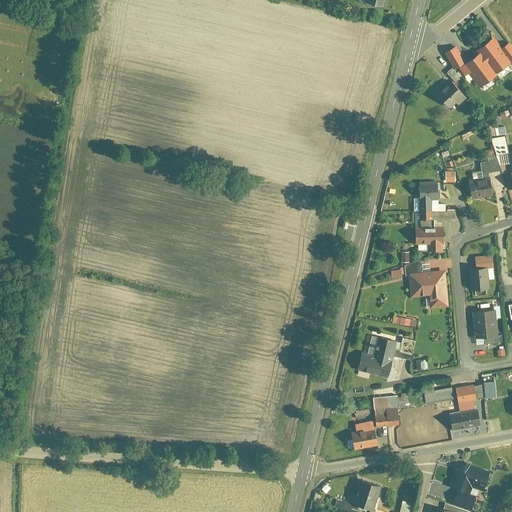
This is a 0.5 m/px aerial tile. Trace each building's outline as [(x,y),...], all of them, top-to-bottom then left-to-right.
[(366,0),(365,6),(383,11),(385,0),(366,0)] [(493,38),(476,51),(495,76),(511,64),(493,38)] [(466,63),(457,47),(445,53),(455,71),(466,63)] [(466,63),(460,67),(465,77),(470,74),(480,87),(497,78),(495,76),(478,54),(466,63)] [(452,111),(466,97),(449,79),(435,93),(452,111)] [(496,135),(506,133),(504,125),(494,127),(496,135)] [(495,156),(509,154),(511,172),(511,173),(510,174),(511,187),(511,135),(493,138),(495,156)] [(496,174),(494,162),(481,164),(482,173),(471,175),(472,180),(468,181),(471,201),(492,197),(489,175),(496,174)] [(445,170),(445,181),(455,181),(455,170),(445,170)] [(437,201),(436,183),(419,184),(420,213),(446,212),(445,205),(432,205),(432,201),(437,201)] [(415,244),(427,243),(427,253),(443,253),(442,224),(457,223),(456,211),(446,212),(420,213),(421,228),(414,229),(415,244)] [(471,291),(490,289),(489,279),(499,278),(498,267),(494,267),(493,254),(476,256),(477,270),(469,270),(471,291)] [(411,298),(428,297),(429,309),(448,308),(445,271),(409,274),(411,298)] [(475,339),(497,337),(495,319),(503,318),(501,301),(476,303),(477,312),(473,312),(475,339)] [(415,327),(417,320),(393,315),(392,322),(415,327)] [(376,335),(371,355),(363,353),(360,363),(370,365),(368,373),(394,379),(403,341),(376,335)] [(417,369),(426,369),(426,360),(416,360),(417,369)] [(485,397),(496,396),(494,380),(483,381),(485,397)] [(455,434),(483,427),(479,408),(475,409),(473,402),(479,401),(475,384),(455,388),(459,404),(449,406),(455,434)] [(453,398),(450,386),(435,389),(435,387),(423,390),(426,404),(453,398)] [(511,396),(499,399),(504,421),(511,419),(511,396)] [(377,417),(375,417),(376,429),(399,427),(397,409),(385,410),(386,413),(377,414),(377,417)] [(378,447),(373,420),(357,424),(358,433),(351,434),(355,452),(378,447)] [(483,489),(490,470),(471,464),(465,471),(456,471),(450,487),(459,489),(470,493),(473,486),(483,489)] [(367,508),(373,511),(382,486),(361,479),(352,504),(358,506),(367,508)] [(470,493),(459,489),(454,503),(472,509),(477,496),(470,493)] [(349,511),(355,511),(358,506),(352,504),(336,498),(333,507),(349,511)] [(404,499),(399,511),(411,511),(415,503),(404,499)] [(500,499),(495,511),(507,511),(511,502),(500,499)]
